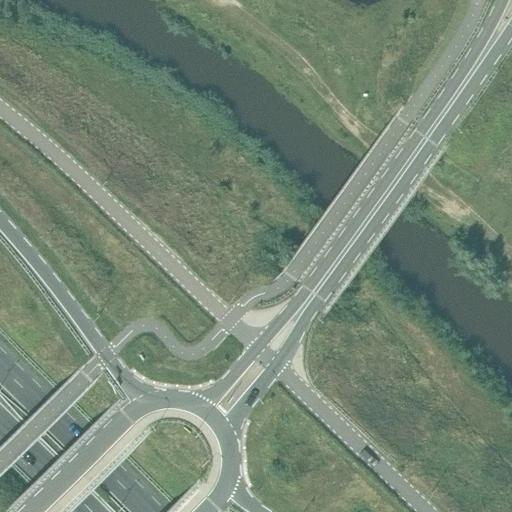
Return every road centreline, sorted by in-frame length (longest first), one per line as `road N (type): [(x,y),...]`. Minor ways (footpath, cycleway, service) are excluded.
road 1 (unclassified): [(257,339),(0,113)]
road 2 (tertiary): [(303,301),(467,78)]
road 3 (trunk): [(150,403),(0,218)]
road 4 (unclassified): [(427,511),(277,359)]
road 5 (trunk): [(146,511),(0,365)]
road 6 (tertiary): [(150,403),(125,414),(31,511)]
road 7 (track): [(220,0),(288,48),(336,97)]
road 8 (trunk): [(0,425),(88,511)]
